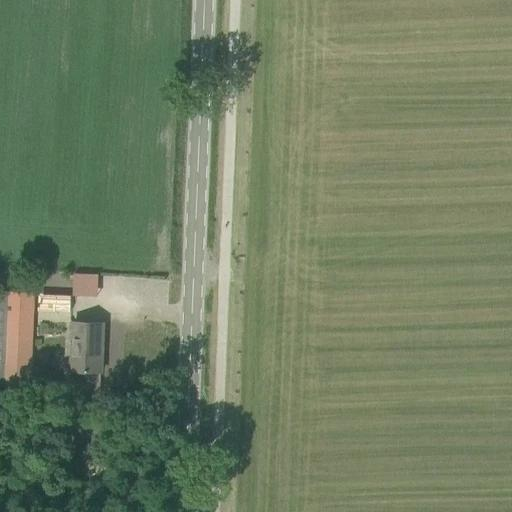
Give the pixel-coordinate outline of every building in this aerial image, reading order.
[(72,272),(72,294),(97,294),(97,272),(72,272)] [(10,291),(6,384),(31,385),(35,292),(10,291)] [(38,312),(70,313),(70,296),(38,295),(38,312)] [(72,371),(101,372),(103,324),(73,323),(72,371)] [(72,372),(72,385),(85,385),(85,372),(72,372)]
